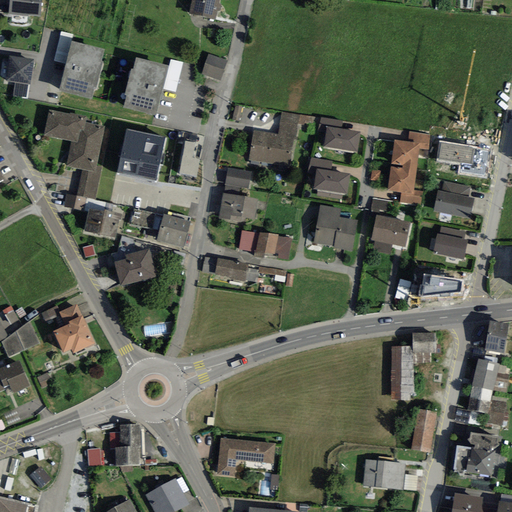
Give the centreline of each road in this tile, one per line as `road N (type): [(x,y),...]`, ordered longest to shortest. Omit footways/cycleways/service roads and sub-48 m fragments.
road 1 (residential): [(247,0),(166,369)]
road 2 (tertiary): [(176,379),(313,336),(469,313)]
road 3 (residential): [(139,369),(0,124)]
road 4 (residential): [(469,313),(511,111)]
road 5 (residential): [(427,511),(469,313)]
road 6 (tertiary): [(0,447),(129,398)]
